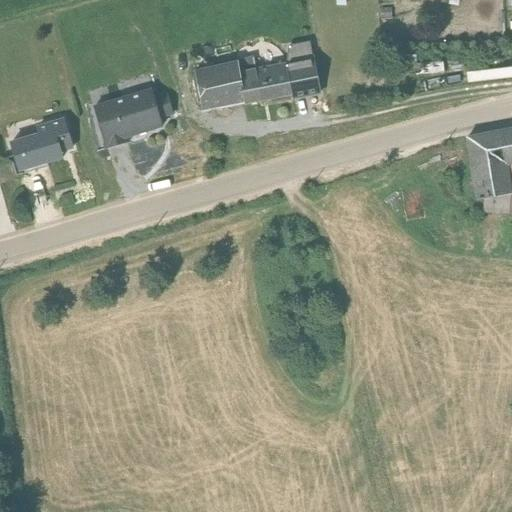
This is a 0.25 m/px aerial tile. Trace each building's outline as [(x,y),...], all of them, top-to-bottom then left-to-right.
[(389,2),(378,2),(378,13),(389,12),(389,2)] [(283,59),(287,82),(316,77),(310,45),(294,48),(295,56),(283,59)] [(287,82),(283,59),(282,58),(251,64),(249,51),(232,53),(188,63),(197,108),(240,99),(288,89),(287,82)] [(511,54),(458,55),(458,69),(511,67),(511,54)] [(86,100),(98,144),(122,137),(120,132),(157,122),(154,113),(168,109),(162,88),(147,92),(145,83),(86,100)] [(29,126),(0,135),(0,136),(9,167),(56,153),(54,147),(65,144),(55,111),(27,120),(29,126)] [(511,123),(463,134),(476,197),(483,195),(511,189),(511,176),(509,164),(511,163),(511,123)] [(511,189),(483,195),(484,208),(511,208),(511,189)]
